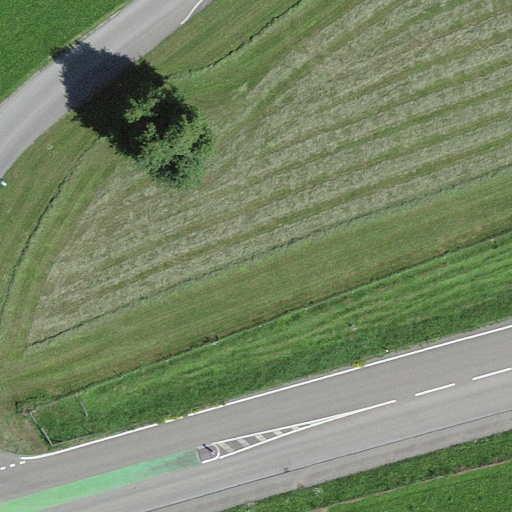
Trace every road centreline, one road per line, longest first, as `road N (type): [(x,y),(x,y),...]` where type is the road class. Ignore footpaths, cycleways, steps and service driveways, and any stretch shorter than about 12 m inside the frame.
road 1 (tertiary): [(11,511),(511,370)]
road 2 (unclassified): [(0,153),(20,124),(183,0)]
